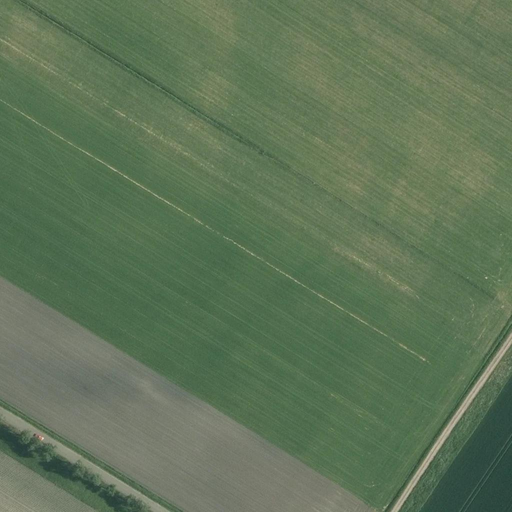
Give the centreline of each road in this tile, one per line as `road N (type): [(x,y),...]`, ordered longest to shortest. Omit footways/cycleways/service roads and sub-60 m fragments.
road 1 (track): [(392,511),(511,339)]
road 2 (tertiary): [(163,511),(0,411)]
